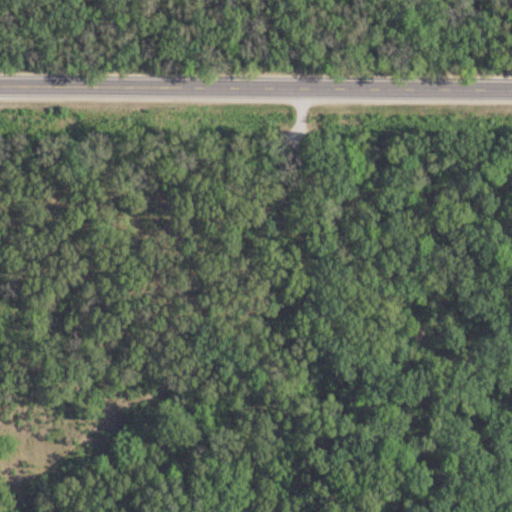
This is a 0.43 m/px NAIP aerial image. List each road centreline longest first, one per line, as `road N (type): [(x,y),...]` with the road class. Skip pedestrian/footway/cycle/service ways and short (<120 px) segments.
road 1 (secondary): [(306,91),(0,88)]
road 2 (secondary): [(511,93),(306,91)]
